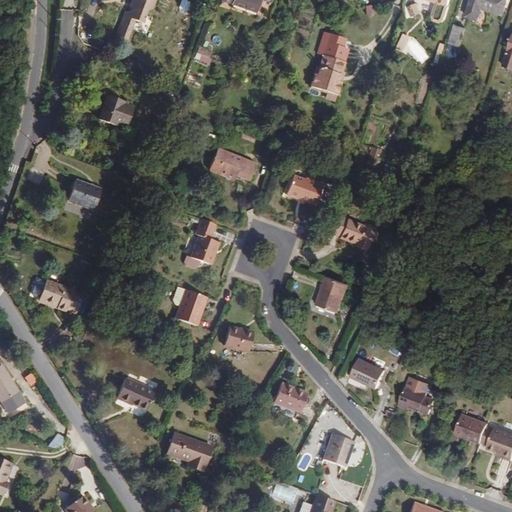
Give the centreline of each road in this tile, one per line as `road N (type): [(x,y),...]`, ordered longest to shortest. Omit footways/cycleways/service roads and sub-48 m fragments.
road 1 (residential): [(0,299),(137,511)]
road 2 (residential): [(389,470),(385,452),(277,328),(269,278)]
road 3 (unclassified): [(42,0),(29,105),(0,201)]
road 4 (residential): [(269,278),(277,278),(290,238),(257,225),(241,267)]
